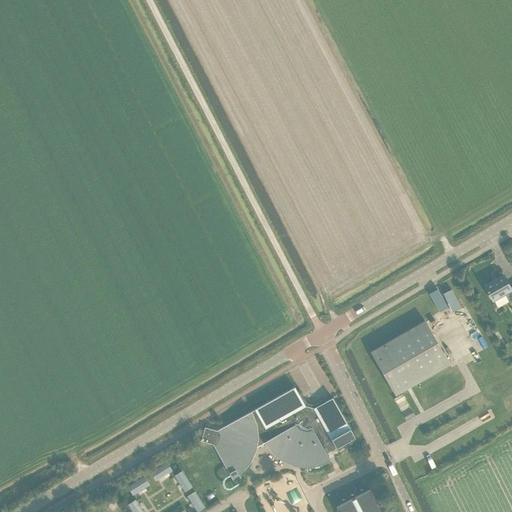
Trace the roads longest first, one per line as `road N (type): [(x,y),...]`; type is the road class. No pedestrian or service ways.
road 1 (track): [(149,0),(310,313)]
road 2 (tertiary): [(29,511),(321,332)]
road 3 (tertiary): [(321,332),(511,223)]
road 4 (unclassified): [(411,511),(321,332)]
